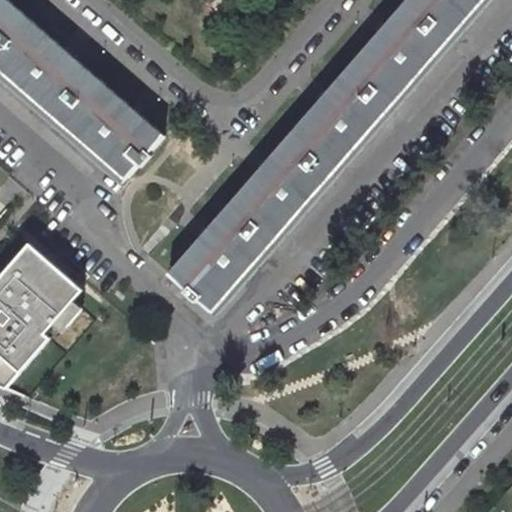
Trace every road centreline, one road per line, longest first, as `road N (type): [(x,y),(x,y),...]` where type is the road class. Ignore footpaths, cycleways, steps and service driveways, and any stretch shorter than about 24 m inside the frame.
road 1 (tertiary): [(511,280),(365,440),(315,470),(268,480)]
road 2 (tertiary): [(393,511),(511,380)]
road 3 (tertiary): [(268,480),(225,456),(181,450),(121,473)]
road 4 (tertiary): [(121,473),(0,430)]
